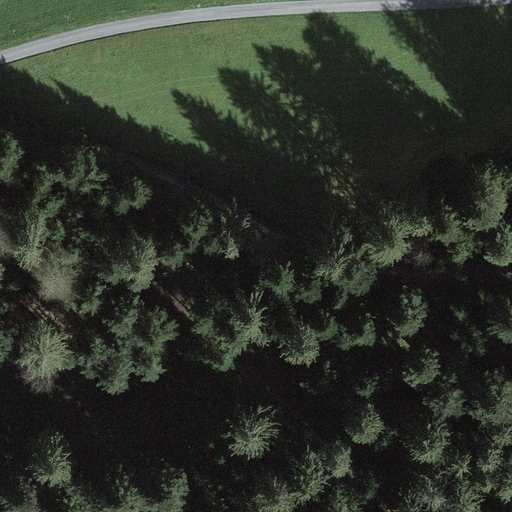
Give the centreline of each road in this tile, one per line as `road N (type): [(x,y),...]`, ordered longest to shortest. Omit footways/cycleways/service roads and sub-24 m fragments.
road 1 (track): [(0,119),(53,133),(300,237),(384,260),(511,271)]
road 2 (unclassified): [(436,0),(231,8),(0,54)]
